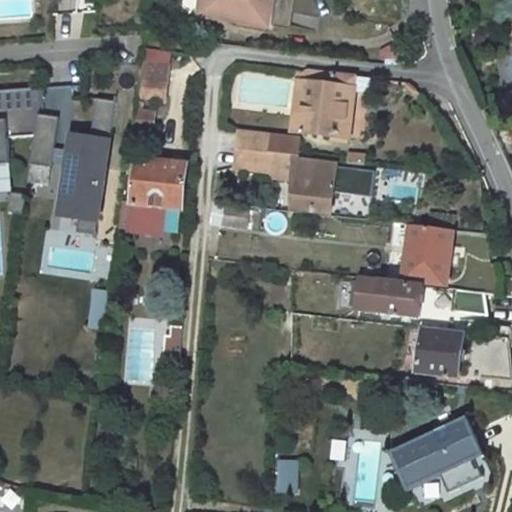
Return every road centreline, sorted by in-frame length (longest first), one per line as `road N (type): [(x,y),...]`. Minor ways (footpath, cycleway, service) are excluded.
road 1 (track): [(211,52),(175,503)]
road 2 (residential): [(432,0),(458,87),(511,196)]
